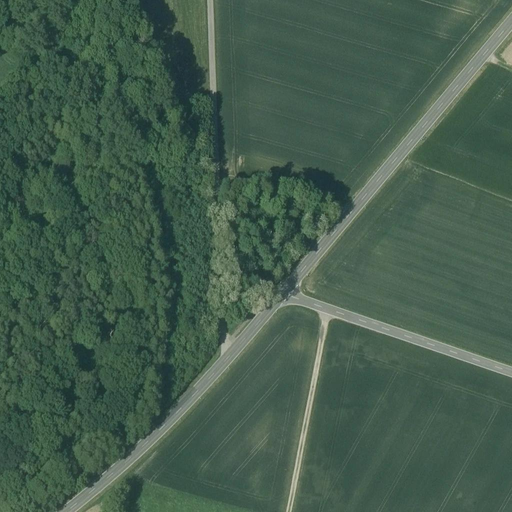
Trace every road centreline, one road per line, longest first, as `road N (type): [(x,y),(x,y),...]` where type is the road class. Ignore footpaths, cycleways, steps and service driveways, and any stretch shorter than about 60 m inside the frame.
road 1 (secondary): [(511,17),(279,293)]
road 2 (track): [(232,353),(220,327),(214,0)]
road 3 (secondary): [(279,293),(168,423),(64,511)]
road 4 (unclassified): [(511,372),(279,293)]
road 5 (track): [(288,511),(326,309)]
